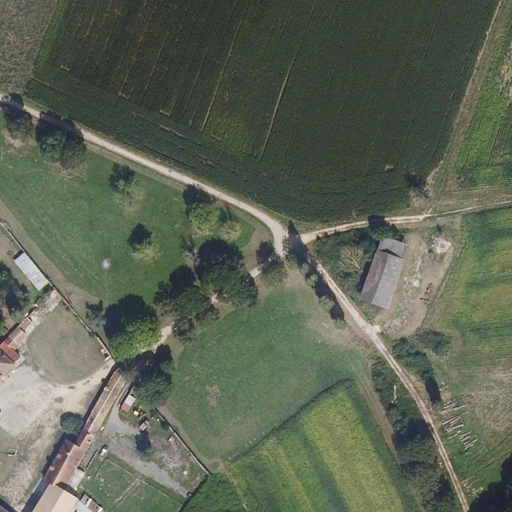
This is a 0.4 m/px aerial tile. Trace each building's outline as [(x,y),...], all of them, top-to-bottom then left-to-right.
[(364,298),(389,306),(406,254),(397,252),(400,240),(384,235),(364,298)] [(29,251),(17,259),(37,291),(49,283),(29,251)] [(37,321),(40,323),(69,294),(62,286),(0,349),(0,383),(26,357),(18,348),(32,333),(28,330),(37,321)] [(16,511),(0,498),(0,511),(69,511),(80,495),(75,491),(80,482),(74,477),(98,437),(102,439),(107,429),(104,427),(136,376),(134,373),(126,364),(95,419),(78,442),(70,438),(47,473),(43,471),(32,489),(41,495),(34,506),(26,501),(17,511),(16,511)] [(123,409),(130,411),(135,397),(128,394),(123,409)]
